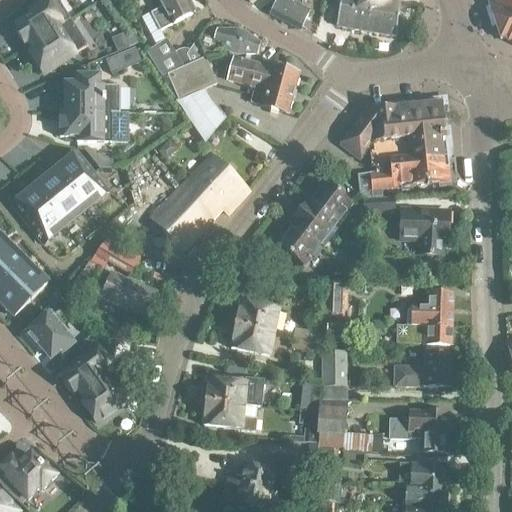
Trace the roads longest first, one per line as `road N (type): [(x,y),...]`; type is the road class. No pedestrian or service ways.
road 1 (residential): [(357,79),(188,293),(137,463)]
road 2 (residential): [(483,511),(485,74)]
road 3 (residential): [(137,463),(70,436),(0,353)]
road 4 (residential): [(357,79),(231,11),(225,0)]
